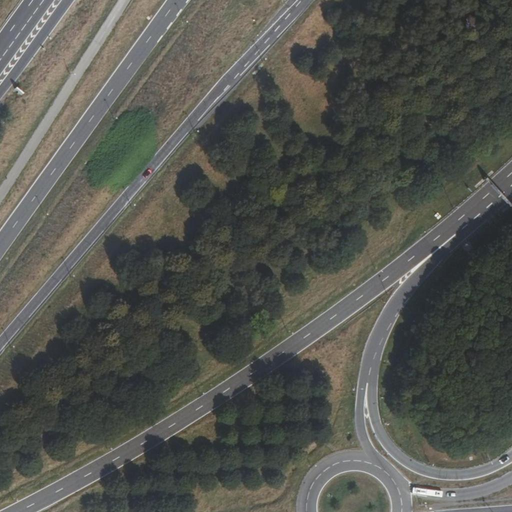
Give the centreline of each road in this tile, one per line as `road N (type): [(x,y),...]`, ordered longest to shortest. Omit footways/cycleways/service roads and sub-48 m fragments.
road 1 (secondary): [(12,511),(175,418),(498,191)]
road 2 (tertiary): [(0,347),(307,0)]
road 3 (secondary): [(179,0),(0,246)]
road 4 (secondary): [(511,455),(456,475),(419,468),(396,453),(374,414),(374,341)]
road 5 (secondary): [(120,8),(0,197)]
road 6 (secondary): [(374,341),(396,304),(498,191)]
road 7 (secondary): [(372,464),(359,421),(374,341)]
